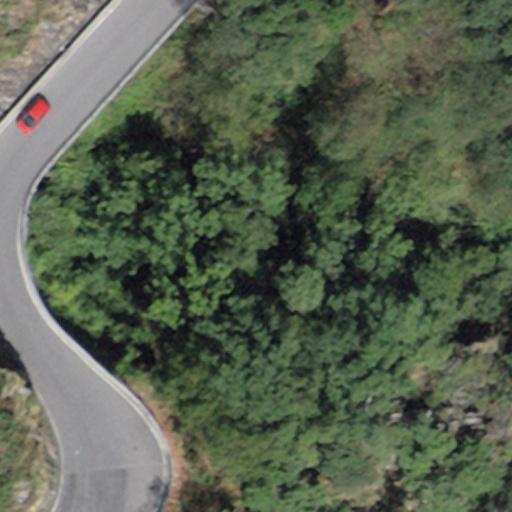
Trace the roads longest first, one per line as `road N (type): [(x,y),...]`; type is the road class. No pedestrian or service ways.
road 1 (tertiary): [(0,301),(23,343),(107,441),(102,511)]
road 2 (tertiary): [(157,0),(51,109),(0,183)]
